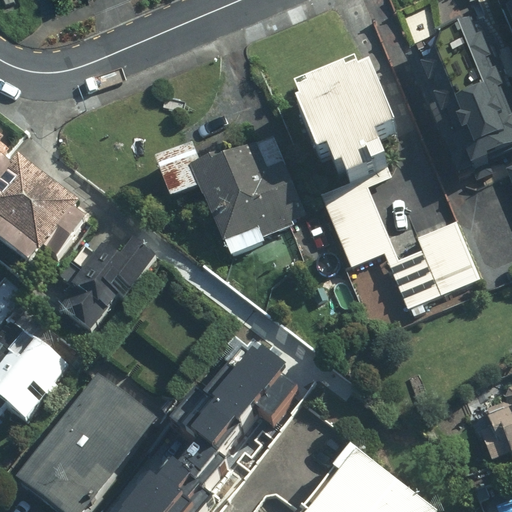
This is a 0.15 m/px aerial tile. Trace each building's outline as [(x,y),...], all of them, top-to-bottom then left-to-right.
[(511,85),(490,26),(473,32),(497,96),(473,105),(449,40),(415,52),(461,177),(511,158),(511,85)] [(333,160),(342,156),(349,173),(356,171),(361,182),(400,165),(389,139),(411,130),(388,78),(378,83),(371,68),(311,94),(316,107),(311,109),(333,160)] [(0,168),(13,151),(5,145),(9,140),(0,133),(0,168)] [(279,139),(197,169),(227,252),(310,221),(279,139)] [(39,264),(48,250),(64,261),(92,221),(80,213),(87,202),(25,161),(0,198),(0,216),(13,226),(3,240),(39,264)] [(137,242),(125,260),(108,248),(66,311),(102,335),(134,288),(137,290),(160,257),(137,242)] [(72,367),(19,329),(0,355),(0,401),(31,424),(72,367)] [(301,385),(270,361),(260,375),(242,361),(209,406),(259,443),(301,385)] [(90,511),(161,421),(102,376),(23,478),(66,511),(90,511)] [(511,413),(495,421),(498,427),(484,433),(497,465),(511,458),(511,413)] [(203,511),(213,497),(200,488),(221,458),(192,439),(180,458),(169,451),(158,467),(151,461),(116,511),(203,511)] [(441,511),(361,451),(313,511),(441,511)]
